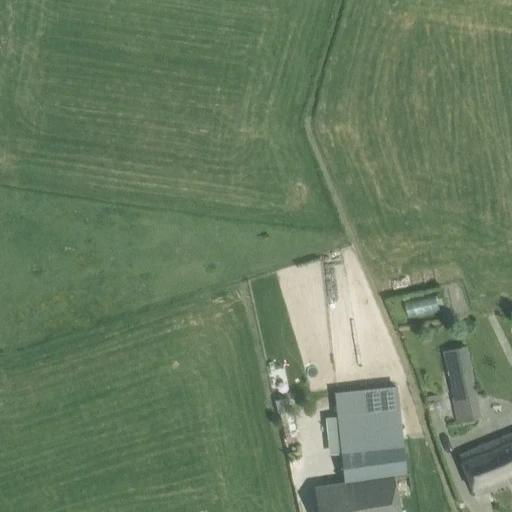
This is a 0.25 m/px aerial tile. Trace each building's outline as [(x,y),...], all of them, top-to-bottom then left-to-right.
[(469,345),(445,350),(455,396),(448,398),(453,421),(483,415),(469,345)] [(402,396),(407,412),(404,412),(412,438),(423,434),(411,393),(402,396)] [(347,483),(317,487),(320,511),(400,511),(393,476),(406,474),(403,454),(396,395),(337,401),(339,417),(347,483)] [(286,440),(297,437),(290,411),(279,414),(286,440)] [(511,432),(459,456),(468,476),(475,494),(511,479),(511,432)]
